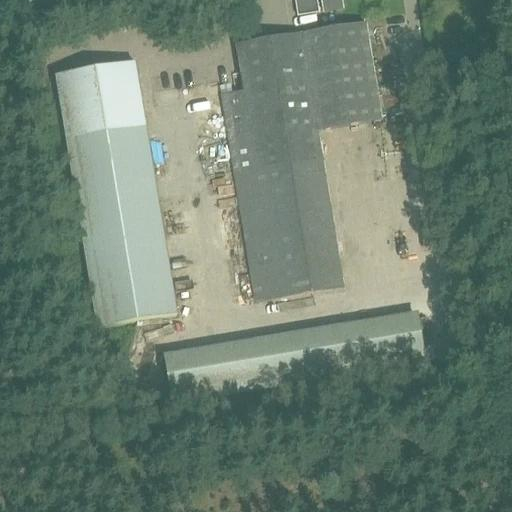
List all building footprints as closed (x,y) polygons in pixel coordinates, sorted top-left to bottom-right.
[(27,3),(30,15),(44,13),(42,0),(27,3)] [(319,14),(316,0),(287,0),(288,1),(294,0),(297,17),(319,14)] [(320,0),(320,1),(323,13),(343,10),(340,0),(320,0)] [(243,93),(221,97),(255,304),(343,290),(317,132),(381,122),(365,26),(236,47),(243,93)] [(97,329),(139,322),(175,316),(134,64),(55,77),(97,329)] [(311,383),(309,351),(218,357),(219,375),(207,376),(208,389),(311,383)]
